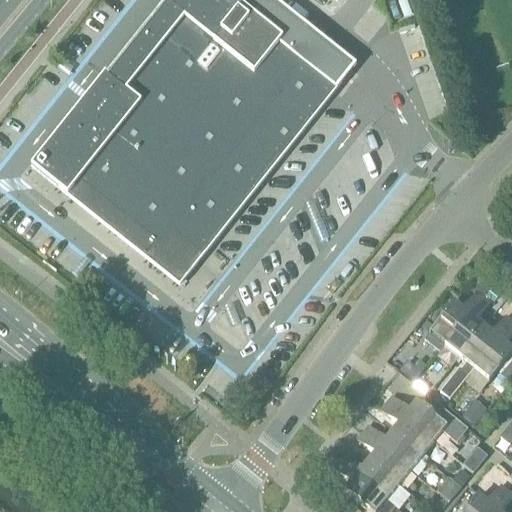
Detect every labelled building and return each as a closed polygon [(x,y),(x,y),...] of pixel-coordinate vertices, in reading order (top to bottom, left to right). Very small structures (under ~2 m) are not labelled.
[(97,101),(41,174),(57,186),(63,191),(139,251),(162,269),(180,284),(198,261),(203,255),(322,106),(333,91),(337,86),(353,66),(269,0),(229,0),(224,6),(221,4),(193,6),(110,111),(97,101)] [(376,38),(409,64),(416,55),(383,28),(376,38)] [(492,290),(485,299),(493,305),(500,297),(492,290)] [(443,350),(483,301),(476,296),(462,313),(453,306),(428,338),(443,350)] [(458,362),(484,330),(475,324),(489,307),(483,301),(443,350),(458,362)] [(472,373),(511,324),(505,319),(491,336),(484,330),(458,362),(472,373)] [(511,324),(472,373),(488,386),(511,355),(511,353),(505,347),(511,338),(511,324)] [(385,408),(433,447),(444,434),(456,444),(466,432),(436,407),(428,416),(415,406),(408,414),(391,400),(385,408)] [(475,404),(461,420),(471,429),(485,412),(475,404)] [(422,460),(433,447),(385,408),(380,414),(397,428),(391,435),(422,460)] [(511,427),(507,425),(495,445),(509,453),(511,448),(511,427)] [(422,460),(391,435),(384,443),(367,429),(361,436),(410,476),(422,460)] [(399,489),(410,476),(361,436),(356,443),(373,457),(367,464),(399,489)] [(469,454),(462,464),(474,473),(481,463),(469,454)] [(399,489),(367,464),(361,472),(344,458),(338,465),(386,504),(399,489)] [(365,511),(380,511),(386,504),(338,465),(332,472),(350,486),(343,494),(365,511)] [(461,472),(451,484),(460,491),(469,480),(461,472)] [(493,511),(507,494),(500,488),(486,505),(478,499),(467,511),(493,511)] [(503,511),(511,501),(511,497),(507,494),(493,511),(503,511)]
